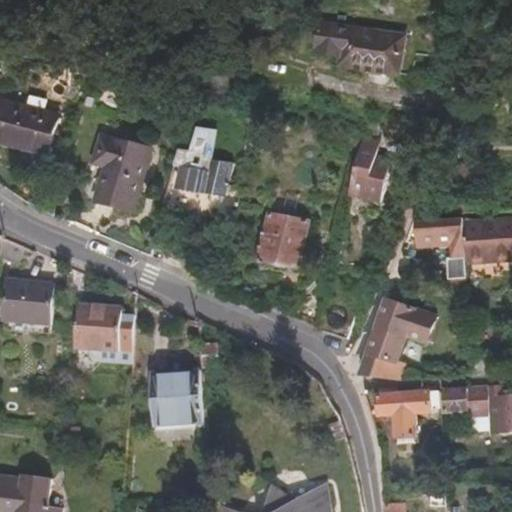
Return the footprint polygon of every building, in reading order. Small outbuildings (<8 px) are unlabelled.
[(399,36),(317,24),(313,50),(333,53),(331,68),(393,77),(399,36)] [(55,116),(0,103),(0,144),(46,155),(55,116)] [(148,148),(99,137),(93,166),(104,169),(96,205),(133,213),(148,148)] [(358,142),(347,197),(379,204),(388,161),(372,157),(374,145),(358,142)] [(245,170),(247,161),(178,149),(176,162),(184,163),(179,191),(227,199),(232,168),(245,170)] [(484,193),(483,174),(457,176),(458,195),(484,193)] [(302,223),(264,216),(256,265),(294,272),(302,223)] [(511,217),(464,221),(466,262),(511,258),(511,217)] [(464,221),(416,223),(417,239),(456,237),(458,283),(468,283),(466,262),(464,221)] [(50,287),(5,283),(1,323),(46,327),(50,287)] [(413,294),(391,295),(365,376),(402,383),(406,368),(398,364),(408,334),(430,342),(439,315),(413,307),(413,294)] [(282,321),(313,333),(313,332),(320,302),(306,297),(288,306),(282,321)] [(313,332),(343,339),(350,309),(320,302),(313,332)] [(121,310),(77,307),(73,350),(117,354),(121,310)] [(217,369),(215,344),(198,345),(200,370),(217,369)] [(473,378),(499,376),(498,360),(472,362),(473,378)] [(203,426),(199,376),(149,380),(153,430),(203,426)] [(437,411),(448,410),(447,391),(437,392),(437,388),(436,388),(422,388),(422,393),(406,394),(402,394),(402,390),(382,391),(384,419),(399,418),(401,441),(421,441),(420,416),(437,415),(437,411)] [(451,390),(453,416),(475,415),(475,420),(501,419),(502,438),(511,437),(511,395),(485,397),(485,388),(451,390)] [(338,442),(347,439),(342,422),(333,424),(338,442)] [(18,480),(0,478),(0,511),(60,511),(61,508),(46,506),(49,479),(19,476),(18,480)] [(329,511),(327,486),(294,502),(270,487),(261,511),(226,511),(222,511),(329,511)] [(437,507),(452,506),(451,497),(437,497),(437,507)]
